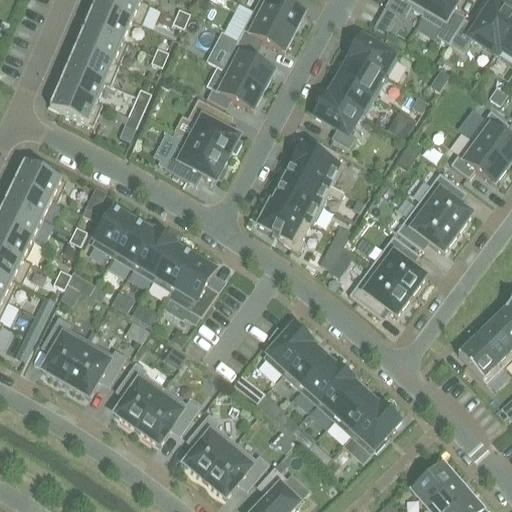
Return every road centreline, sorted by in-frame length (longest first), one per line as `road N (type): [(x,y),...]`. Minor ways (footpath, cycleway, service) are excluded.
road 1 (residential): [(344,0),(221,230)]
road 2 (residential): [(221,230),(13,120)]
road 3 (residential): [(399,373),(221,230)]
road 4 (residential): [(179,511),(0,394)]
road 5 (residential): [(399,373),(511,222)]
road 6 (residential): [(511,489),(399,373)]
road 7 (residential): [(68,0),(13,120)]
